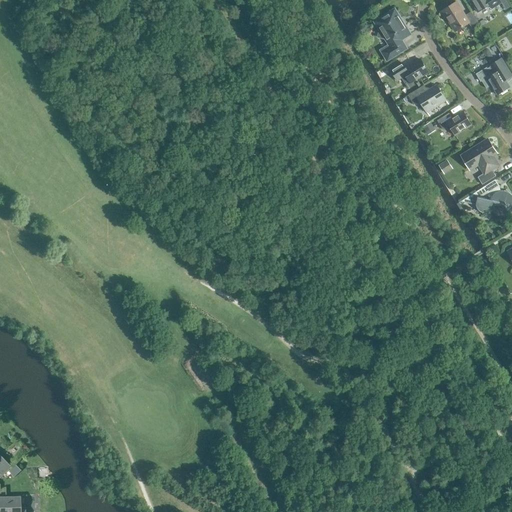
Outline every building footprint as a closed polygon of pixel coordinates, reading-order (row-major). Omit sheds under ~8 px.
[(492,8),(501,2),(499,0),(471,0),(474,4),(473,4),(478,12),(490,5),(492,8)] [(472,28),(479,24),(471,11),(465,15),(456,2),(440,12),(445,19),(447,18),(455,31),(469,22),(472,28)] [(400,39),(409,33),(394,10),(376,22),(381,30),(379,30),(378,37),(384,38),(386,37),(391,46),(383,51),(382,50),(387,59),(405,48),(400,39)] [(488,49),(483,52),(487,59),(491,57),(491,54),(488,49)] [(507,83),(511,79),(511,75),(501,58),(490,65),(491,66),(488,68),(487,67),(476,74),(481,81),(482,81),(487,78),(497,94),(510,87),(507,83)] [(410,82),(428,71),(421,59),(406,68),(403,63),(391,70),(397,80),(405,75),(410,82)] [(426,111),(445,99),(440,91),(441,88),(438,87),(437,85),(419,95),(416,90),(408,95),(414,104),(420,101),(426,111)] [(455,134),(471,124),(463,111),(452,118),(449,113),(437,120),(443,129),(449,125),(455,134)] [(427,132),(434,128),(431,122),(423,127),(427,132)] [(488,139),(464,154),(472,167),(479,163),(484,172),(478,176),(482,184),(496,175),(492,169),(498,165),(491,154),(496,152),(488,139)] [(447,160),(439,165),(444,173),(453,168),(447,160)] [(506,213),(507,213),(511,211),(511,208),(511,195),(511,194),(508,191),(503,190),(499,191),(498,190),(497,187),(501,185),(497,178),(475,192),(459,202),(460,203),(463,201),(476,204),(476,205),(477,208),(479,211),(482,212),(482,214),(483,214),(484,209),(488,209),(491,207),(493,203),(504,206),(508,212),(506,213)] [(0,476),(10,467),(0,457),(0,476)] [(0,511),(24,511),(24,508),(17,509),(17,498),(19,498),(19,497),(0,497),(0,511)]
